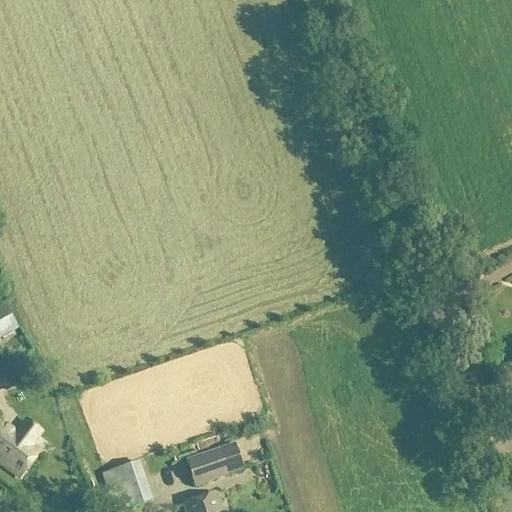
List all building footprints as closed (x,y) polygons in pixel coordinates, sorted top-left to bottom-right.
[(0,340),(17,331),(0,300),(0,340)] [(22,356),(0,369),(0,380),(7,392),(34,375),(22,356)] [(24,424),(15,436),(0,424),(0,465),(20,480),(39,454),(32,449),(41,437),(24,424)] [(243,472),(234,446),(186,462),(195,488),(243,472)] [(138,464),(108,474),(120,511),(122,511),(126,511),(151,502),(138,464)] [(163,469),(168,489),(180,486),(175,466),(163,469)] [(184,507),(185,511),(221,511),(216,497),(184,507)]
